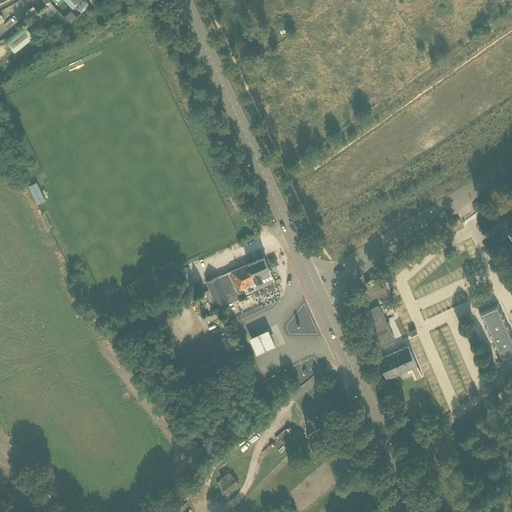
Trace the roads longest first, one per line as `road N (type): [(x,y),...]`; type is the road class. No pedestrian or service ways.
road 1 (secondary): [(311,279),(182,0)]
road 2 (secondary): [(417,511),(319,296)]
road 3 (unclassified): [(319,296),(460,201)]
road 4 (unclassified): [(460,201),(311,279)]
road 5 (track): [(290,234),(199,275),(188,294),(188,336)]
